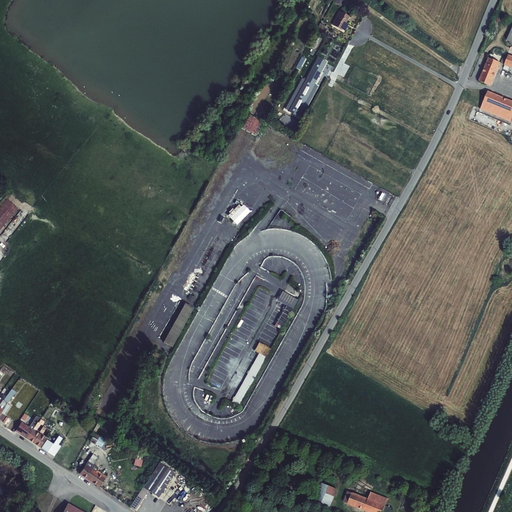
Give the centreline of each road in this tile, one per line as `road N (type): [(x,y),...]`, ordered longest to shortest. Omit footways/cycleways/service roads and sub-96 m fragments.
road 1 (unclassified): [(493,0),(415,173),(217,511)]
road 2 (unclassified): [(120,511),(0,430)]
road 3 (track): [(360,0),(462,76)]
